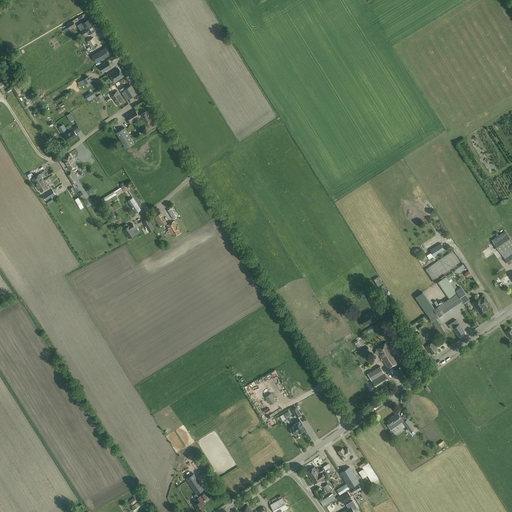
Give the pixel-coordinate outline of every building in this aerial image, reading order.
[(89,19),(82,24),(85,30),(82,32),(85,36),(88,34),(88,35),(96,30),(89,19)] [(66,24),(70,30),(76,26),(73,20),(66,24)] [(99,46),(93,37),(87,41),(93,50),(99,46)] [(97,53),(92,56),(96,63),(101,60),(97,53)] [(108,60),(99,66),(103,72),(112,67),(108,60)] [(12,78),(18,74),(12,63),(6,67),(12,78)] [(114,81),(123,76),(118,69),(110,74),(114,81)] [(82,80),(85,85),(91,81),(89,76),(82,80)] [(11,86),(17,96),(22,93),(16,83),(11,86)] [(129,98),(129,99),(137,94),(131,85),(124,90),(124,91),(122,93),(126,99),(129,98)] [(111,95),(113,98),(118,106),(124,102),(118,94),(120,93),(118,90),(111,95)] [(98,95),(96,91),(95,91),(87,96),(89,100),(98,95)] [(99,102),(104,99),(101,93),(96,97),(99,102)] [(141,116),(146,123),(152,119),(147,111),(143,113),(139,116),(135,110),(127,115),(131,122),(141,116)] [(58,126),(62,133),(66,130),(62,123),(58,126)] [(66,132),(67,134),(64,135),(68,141),(77,135),(75,132),(77,131),(74,127),(66,132)] [(134,143),(125,127),(116,133),(125,148),(134,143)] [(70,170),(72,169),(73,171),(74,171),(75,171),(76,171),(77,170),(77,169),(77,168),(76,166),(77,165),(70,155),(64,159),(70,170)] [(76,180),(72,172),(67,175),(72,183),(76,180)] [(48,187),(45,182),(40,174),(33,179),(41,192),(48,187)] [(122,187),(130,199),(128,201),(136,213),(141,210),(124,185),(122,187)] [(52,190),(43,196),(46,200),(55,194),(52,190)] [(114,191),(103,198),(105,201),(116,194),(114,191)] [(94,202),(90,205),(94,211),(93,212),(97,217),(101,215),(94,202)] [(167,211),(172,220),(176,218),(170,209),(167,211)] [(160,227),(167,223),(161,213),(154,217),(160,227)] [(144,221),(144,223),(149,232),(155,229),(149,219),(144,221)] [(122,227),(124,229),(123,230),(129,238),(136,234),(134,230),(136,229),(131,221),(122,227)] [(167,225),(172,234),(174,237),(181,233),(174,221),(167,225)] [(501,254),(501,253),(509,264),(511,262),(511,241),(505,231),(492,240),(501,254)] [(444,249),(440,243),(430,249),(434,256),(444,249)] [(438,282),(449,299),(427,313),(441,334),(445,332),(436,318),(462,300),(464,303),(469,299),(463,290),(461,287),(455,290),(446,276),(446,277),(445,275),(440,278),(441,279),(438,282)] [(374,279),(378,286),(383,284),(379,277),(374,279)] [(374,294),(368,297),(375,309),(381,305),(374,294)] [(385,305),(391,302),(387,295),(382,298),(385,305)] [(480,298),(473,304),(475,303),(477,307),(476,307),(476,308),(480,313),(487,308),(484,304),(485,304),(484,302),(487,300),(484,296),(481,299),(480,298)] [(345,307),(333,315),(334,317),(341,313),(344,318),(350,315),(345,307)] [(366,314),(360,317),(363,321),(365,325),(370,322),(376,318),(374,314),(372,311),(366,314)] [(452,325),(454,327),(453,328),(458,335),(464,331),(460,323),(459,324),(457,322),(452,325)] [(425,341),(420,333),(415,336),(421,344),(425,341)] [(431,354),(438,349),(433,341),(426,346),(431,354)] [(388,369),(399,362),(387,342),(376,349),(388,369)] [(397,367),(401,374),(406,371),(402,364),(397,367)] [(367,374),(372,381),(377,389),(389,382),(384,373),(380,366),(367,374)] [(270,405),(276,401),(271,393),(265,397),(270,405)] [(284,406),(274,412),(276,414),(286,408),(284,406)] [(292,410),(297,417),(301,415),(296,407),(292,410)] [(391,430),(403,421),(397,412),(391,417),(392,417),(387,421),(389,423),(387,424),(391,430)] [(294,425),(290,428),(291,430),(291,431),(292,433),(293,433),(294,435),(298,432),(299,433),(305,429),(300,420),(294,424),(294,425)] [(343,459),(355,452),(350,444),(338,451),(343,459)] [(318,467),(316,469),(315,467),(307,471),(311,478),(315,475),(314,473),(317,471),(319,473),(320,472),(321,473),(322,472),(324,470),(322,467),(319,469),(318,467)] [(350,488),(359,482),(349,467),(340,473),(350,488)] [(315,475),(311,478),(314,484),(321,479),(322,481),(324,479),(323,478),(325,477),(322,472),(321,473),(320,472),(319,473),(317,471),(314,473),(315,475)] [(196,493),(197,494),(200,491),(204,489),(199,481),(193,473),(190,476),(186,478),(191,486),(196,493)] [(323,486),(326,492),(331,489),(330,488),(333,486),(330,482),(327,483),(327,484),(323,486)] [(340,495),(349,489),(346,483),(336,489),(340,495)] [(358,484),(351,489),(353,494),(361,489),(358,484)] [(353,495),(349,490),(338,497),(341,502),(353,495)] [(197,494),(196,493),(194,495),(199,502),(195,505),(200,511),(205,508),(203,504),(205,502),(204,500),(207,497),(204,493),(199,497),(197,494)] [(282,498),(270,505),(274,511),(277,511),(287,507),(282,498)] [(356,506),(352,499),(345,503),(348,507),(340,511),(339,511),(353,511),(354,511),(353,508),(356,506)] [(134,511),(143,511),(147,509),(141,500),(131,507),(134,511)]
